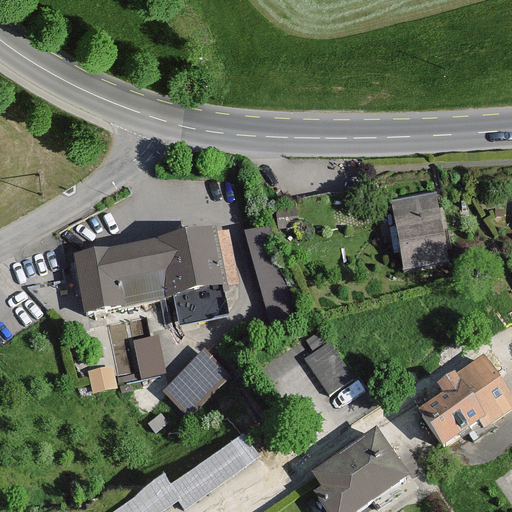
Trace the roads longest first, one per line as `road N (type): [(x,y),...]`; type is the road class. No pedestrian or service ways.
road 1 (secondary): [(511,135),(291,139),(142,117)]
road 2 (residential): [(142,117),(122,168),(0,244)]
road 3 (secondary): [(142,117),(0,41)]
road 4 (residential): [(364,425),(235,511)]
